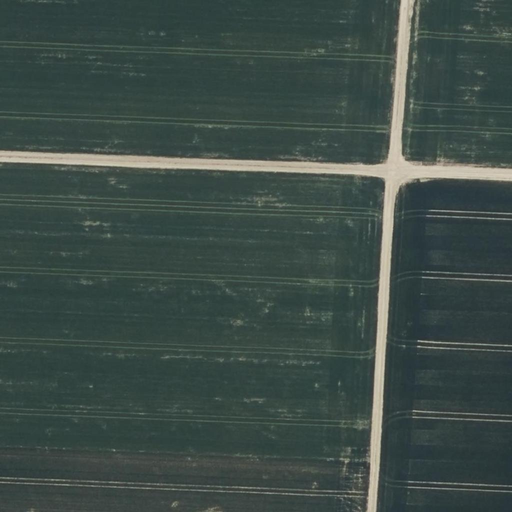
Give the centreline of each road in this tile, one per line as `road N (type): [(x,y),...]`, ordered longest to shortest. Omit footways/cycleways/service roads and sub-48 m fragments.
road 1 (track): [(0,158),(395,171),(408,0)]
road 2 (track): [(395,171),(371,511)]
